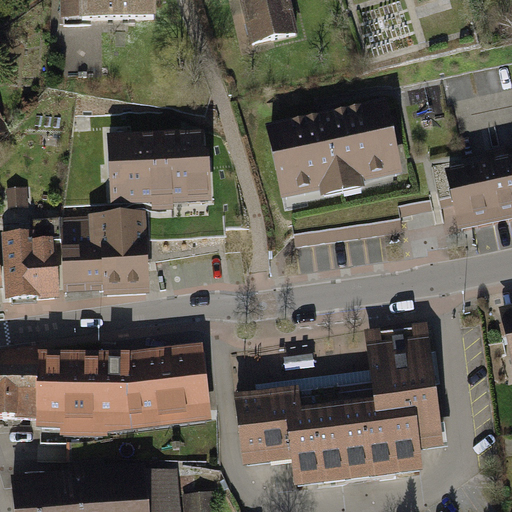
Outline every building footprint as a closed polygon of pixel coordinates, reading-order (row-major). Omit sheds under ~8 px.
[(84,21),(84,28),(160,26),(159,0),(62,0),(63,22),(84,21)] [(240,0),(253,51),(301,39),(291,0),(240,0)] [(285,206),(291,204),(323,197),(325,205),(369,195),(367,188),(405,180),(389,106),(268,132),(285,206)] [(0,142),(12,136),(0,113),(0,142)] [(208,137),(109,142),(113,214),(153,212),(153,219),(178,218),(178,212),(217,210),(215,167),(209,161),(208,137)] [(487,160),(444,169),(458,232),(511,220),(511,153),(507,155),(505,147),(485,151),(487,160)] [(291,204),(295,238),(402,224),(402,221),(400,210),(431,203),(426,176),(405,180),(367,188),(369,195),(325,205),(323,197),(291,204)] [(28,189),(8,191),(9,211),(30,210),(28,189)] [(400,210),(402,221),(433,214),(431,203),(400,210)] [(61,221),(62,248),(66,303),(106,301),(106,308),(153,304),(148,219),(96,223),(95,205),(62,206),(61,221)] [(32,236),(4,238),(8,309),(61,306),(58,248),(62,248),(61,221),(31,222),(32,236)] [(402,224),(295,238),(297,251),(404,237),(402,224)] [(511,304),(497,308),(511,373),(511,304)] [(255,392),(232,395),(241,466),(288,460),(292,489),(421,472),(418,452),(443,449),(427,323),(410,325),(411,328),(380,332),(380,328),(363,330),(368,371),(370,383),(298,392),(297,387),(255,392)] [(131,359),(40,357),(38,427),(38,435),(62,435),(62,444),(109,445),(109,440),(216,428),(205,349),(131,359)] [(0,374),(0,426),(38,427),(40,357),(40,351),(0,355),(0,375),(0,374)] [(370,383),(368,371),(254,385),(255,392),(297,387),(298,392),(370,383)] [(70,477),(13,483),(15,511),(180,511),(177,473),(149,476),(148,469),(107,473),(106,463),(69,467),(70,477)] [(219,511),(217,494),(184,497),(185,511),(219,511)]
